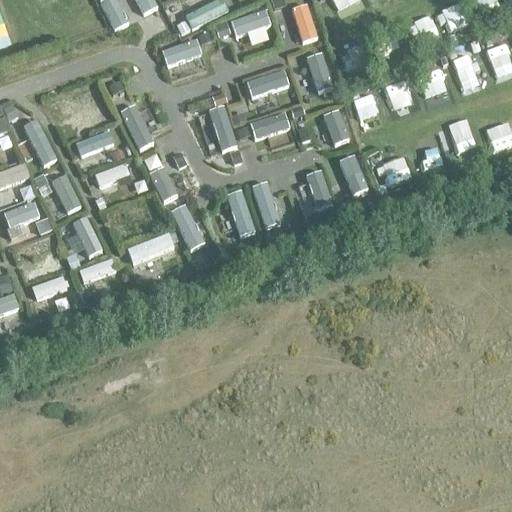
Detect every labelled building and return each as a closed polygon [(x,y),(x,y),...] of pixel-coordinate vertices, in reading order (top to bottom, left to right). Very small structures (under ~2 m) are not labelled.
[(115,36),(129,28),(114,0),(113,0),(100,7),(115,36)] [(134,0),(145,20),(159,12),(152,0),(134,0)] [(317,98),(333,92),(322,58),(306,63),(317,98)] [(252,102),(287,91),(282,76),(247,87),(252,102)] [(99,103),(94,92),(57,107),(62,119),(99,103)] [(209,116),(222,157),(237,152),(224,111),(209,116)] [(334,150),(350,144),(339,115),(324,121),(334,150)] [(254,144),(290,133),(285,118),(250,129),(254,144)] [(0,139),(10,135),(5,122),(0,123),(0,139)] [(113,148),(109,137),(75,150),(79,160),(113,148)] [(23,161),(49,151),(44,140),(18,150),(23,161)] [(353,201),(368,194),(355,161),(339,167),(353,201)] [(135,191),(127,166),(85,181),(89,192),(116,183),(120,196),(135,191)] [(18,171),(0,176),(0,189),(11,186),(13,191),(25,187),(23,182),(22,182),(18,171)] [(305,181),(318,216),(333,210),(320,176),(305,181)] [(252,192),(265,233),(280,228),(267,187),(252,192)] [(70,189),(48,197),(52,207),(61,203),(63,208),(71,205),(70,201),(73,199),(70,189)] [(227,200),(240,241),(255,236),(242,196),(227,200)] [(140,217),(136,206),(106,219),(111,230),(140,217)] [(90,223),(59,235),(64,247),(94,235),(90,223)] [(55,251),(51,240),(17,253),(21,264),(55,251)] [(83,287),(115,275),(111,264),(79,276),(83,287)] [(12,294),(7,278),(0,280),(0,297),(0,298),(12,294)] [(62,281),(31,292),(35,303),(66,293),(62,281)] [(0,319),(18,313),(13,298),(0,302),(0,319)]
